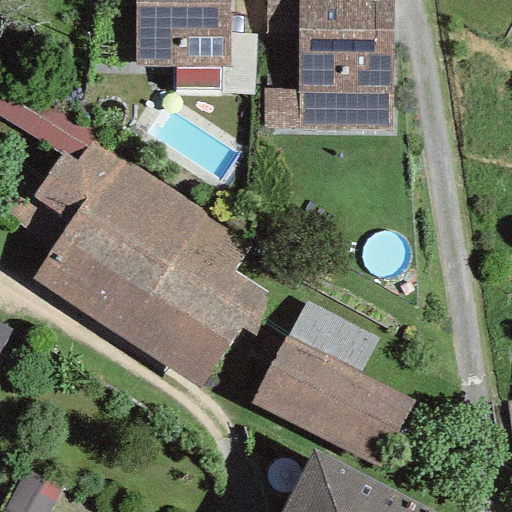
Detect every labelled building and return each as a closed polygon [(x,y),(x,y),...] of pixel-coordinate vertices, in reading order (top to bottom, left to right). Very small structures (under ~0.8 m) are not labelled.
[(115,0),(116,1),(134,1),(134,65),(228,68),(228,0),(115,0)] [(265,0),(265,37),(297,38),(298,91),(297,129),(391,129),(392,0),(265,0)] [(297,129),(298,91),(262,91),(262,129),(297,129)] [(75,161),(63,153),(30,198),(69,222),(31,279),(198,388),(240,328),(254,336),(266,293),(231,270),(251,244),(92,139),(75,161)] [(376,338),(307,302),(251,404),(378,464),(410,401),(357,374),(376,338)] [(0,349),(11,331),(0,324),(0,349)] [(279,511),(375,511),(388,487),(314,449),(279,511)] [(3,511),(46,511),(58,488),(24,471),(1,511),(3,511)] [(435,511),(388,487),(375,511),(435,511)]
